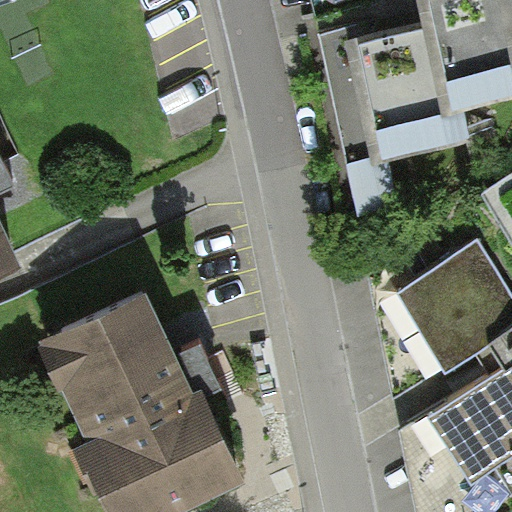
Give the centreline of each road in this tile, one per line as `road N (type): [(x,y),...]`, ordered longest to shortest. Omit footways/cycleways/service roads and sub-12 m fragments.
road 1 (residential): [(354,511),(324,302),(257,0)]
road 2 (unknown): [(290,147),(0,279)]
